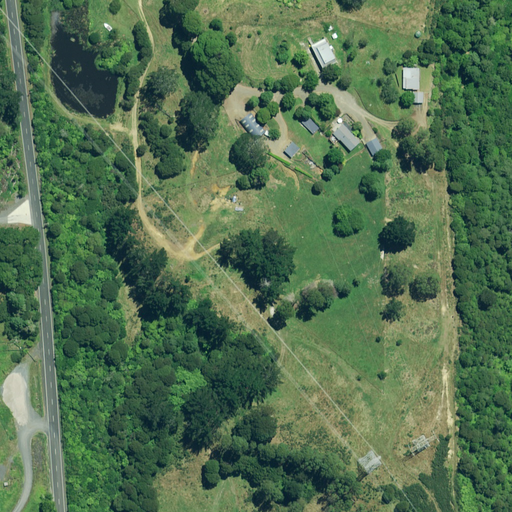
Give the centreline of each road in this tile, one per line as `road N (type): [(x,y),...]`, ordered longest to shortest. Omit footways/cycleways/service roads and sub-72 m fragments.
road 1 (unclassified): [(9,0),(42,265),(59,511)]
road 2 (unknown): [(181,0),(201,61),(222,79),(275,92),(318,88),(362,118)]
